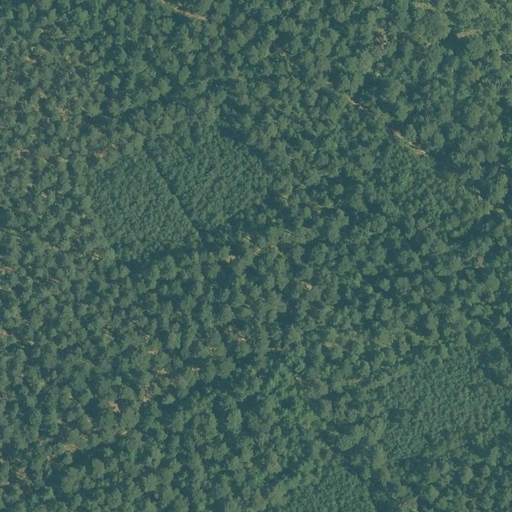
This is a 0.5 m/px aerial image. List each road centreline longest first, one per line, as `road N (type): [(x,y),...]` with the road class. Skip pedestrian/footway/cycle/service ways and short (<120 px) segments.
road 1 (track): [(46,0),(273,342),(0,505)]
road 2 (track): [(511,212),(260,38),(172,0)]
